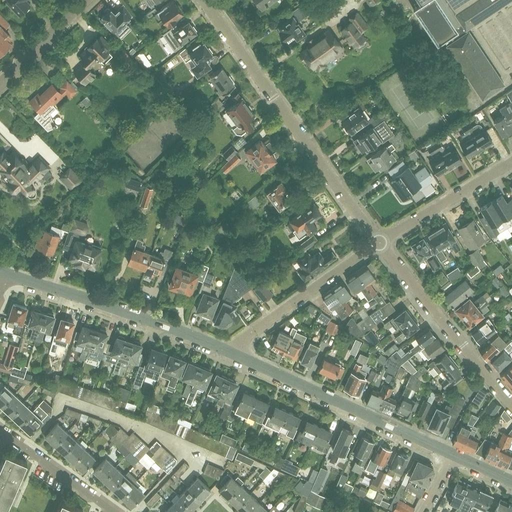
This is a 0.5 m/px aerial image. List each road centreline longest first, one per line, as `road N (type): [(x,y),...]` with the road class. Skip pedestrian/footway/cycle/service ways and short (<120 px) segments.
road 1 (unclassified): [(379,244),(203,0)]
road 2 (unclassified): [(26,449),(80,400),(181,441),(185,456),(134,511)]
road 3 (residential): [(453,455),(231,351)]
road 4 (residential): [(231,351),(8,273)]
road 5 (unclassified): [(511,408),(379,244)]
road 6 (unclassified): [(231,351),(280,307),(379,244)]
road 7 (unclassified): [(379,244),(511,164)]
